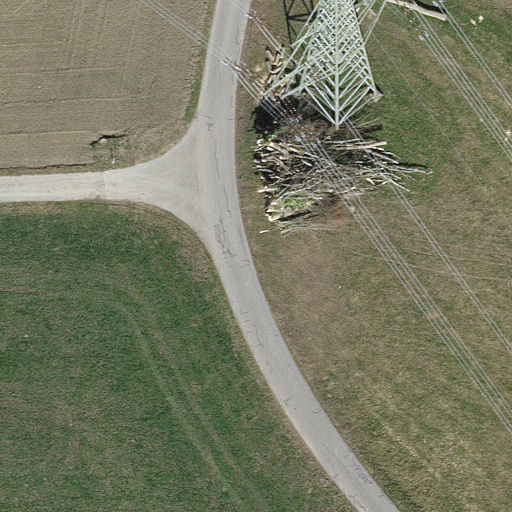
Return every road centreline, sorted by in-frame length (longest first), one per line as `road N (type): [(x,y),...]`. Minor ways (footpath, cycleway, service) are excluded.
road 1 (unclassified): [(248,0),(213,186),(301,395),(388,511)]
road 2 (track): [(213,186),(0,195)]
